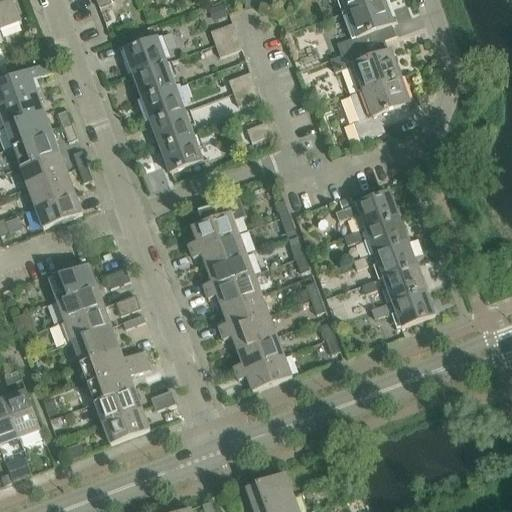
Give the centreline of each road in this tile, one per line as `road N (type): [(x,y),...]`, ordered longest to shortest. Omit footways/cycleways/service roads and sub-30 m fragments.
road 1 (residential): [(430,0),(459,78),(433,144),(331,178),(295,155)]
road 2 (tertiary): [(217,454),(456,365)]
road 3 (residential): [(217,454),(131,217)]
road 4 (residential): [(131,217),(52,0)]
road 5 (residential): [(131,217),(295,155)]
road 6 (tertiary): [(63,511),(217,454)]
road 7 (residential): [(131,217),(0,266)]
